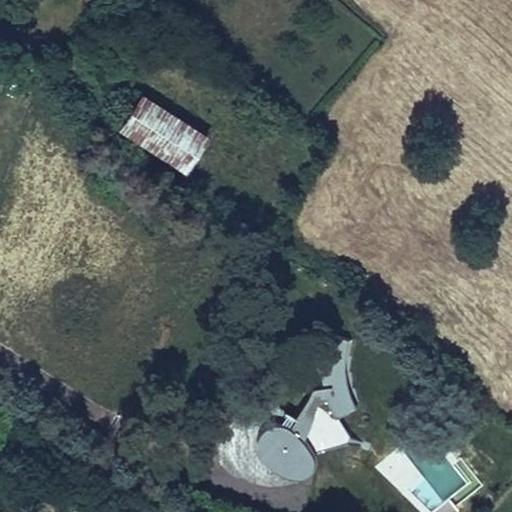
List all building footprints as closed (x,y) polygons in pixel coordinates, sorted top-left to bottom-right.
[(27,66),(36,74),(46,63),(37,55),(27,66)] [(142,90),(117,130),(182,171),(207,131),(142,90)] [(312,369),(296,374),(302,396),(315,391),(319,406),(346,394),(347,392),(346,390),(342,384),(338,375),(336,367),(334,359),(334,346),(334,334),(335,322),(310,322),(309,332),(310,342),(310,354),(312,369)] [(302,446),(316,428),(287,406),(276,420),(271,419),(264,419),(259,421),(255,425),(253,429),(252,433),(251,439),(254,444),(260,450),(280,465),(285,468),(289,468),(295,466),(300,463),(303,457),(304,452),(302,446)] [(403,454),(390,466),(429,509),(464,478),(450,462),(429,482),(403,454)]
